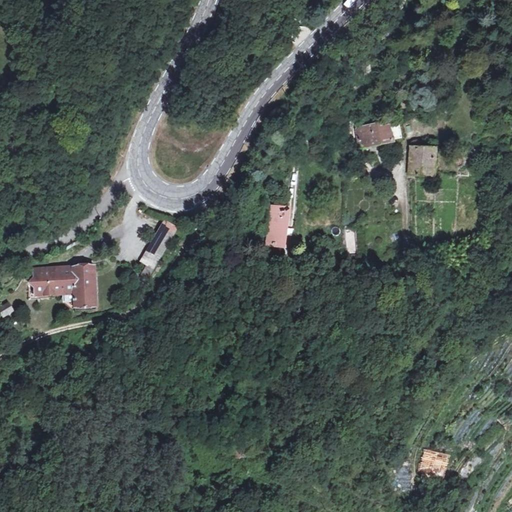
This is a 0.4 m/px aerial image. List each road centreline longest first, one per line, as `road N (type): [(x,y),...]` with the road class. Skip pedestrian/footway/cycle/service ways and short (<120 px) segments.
road 1 (track): [(197,193),(191,231),(139,306),(32,338),(0,356)]
road 2 (secondary): [(197,193),(263,94),(357,0)]
road 3 (secondary): [(209,0),(143,132),(137,169)]
road 4 (unclassified): [(0,261),(81,228),(137,169)]
